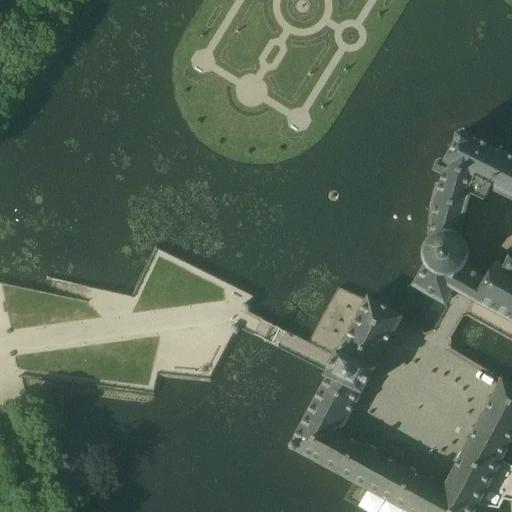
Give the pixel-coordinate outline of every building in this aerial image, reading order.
[(511,157),(463,133),(451,155),(449,163),(444,161),(443,161),(441,161),(440,162),(438,163),(435,172),(444,177),(437,200),(430,248),(429,251),(429,254),(429,257),(431,262),(416,286),(447,304),(456,288),(458,289),(458,290),(462,291),(471,297),(475,299),(511,319),(511,157)] [(340,288),(312,340),(311,343),(337,356),(339,353),(340,354),(369,301),(340,288)] [(447,304),(457,310),(511,340),(511,319),(475,299),(471,297),(462,291),(458,290),(458,289),(456,288),(447,304)] [(502,461),(511,441),(511,385),(504,381),(446,490),(393,462),(341,433),(370,380),(402,318),(370,298),(369,301),(340,354),(339,353),(337,356),(332,366),(328,376),(330,377),(292,448),(411,511),(474,511),(478,506),(502,461)] [(511,466),(502,461),(478,506),(500,509),(505,500),(511,501),(511,466)]
